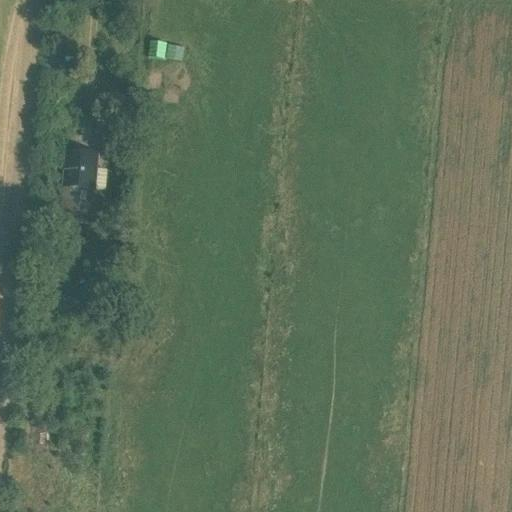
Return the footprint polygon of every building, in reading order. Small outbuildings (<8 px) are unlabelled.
[(148,88),(164,88),(165,73),(148,72),(148,88)] [(166,73),(166,86),(180,87),(181,74),(166,73)] [(96,156),(68,154),(65,188),(93,191),(96,156)] [(93,191),(65,188),(63,208),(91,211),(93,191)] [(91,211),(63,208),(62,221),(90,224),(91,211)]
